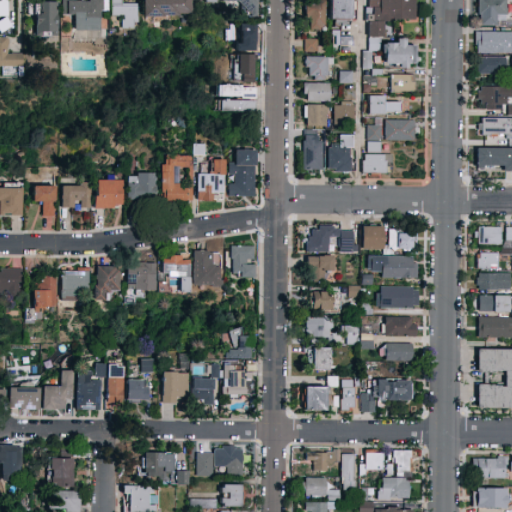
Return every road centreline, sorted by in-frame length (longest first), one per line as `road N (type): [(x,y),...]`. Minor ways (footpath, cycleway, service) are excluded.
road 1 (residential): [(0,245),(92,246),(257,221),(293,201),(511,202)]
road 2 (residential): [(444,511),(447,0)]
road 3 (residential): [(137,430),(511,432)]
road 4 (residential): [(273,511),(276,210)]
road 5 (residential): [(276,210),(277,0)]
